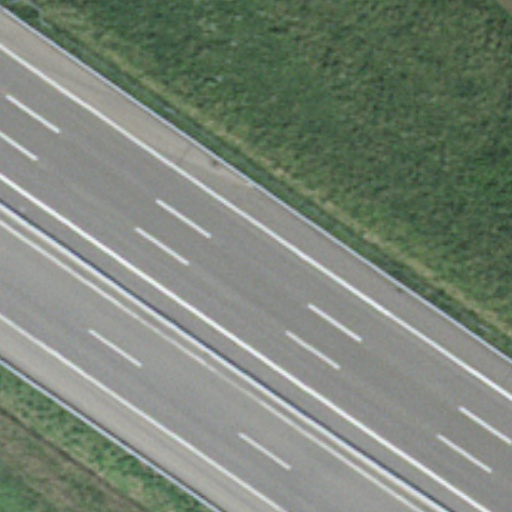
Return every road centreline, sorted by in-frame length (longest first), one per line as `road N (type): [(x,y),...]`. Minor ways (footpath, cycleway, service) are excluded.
road 1 (motorway): [(511,470),(304,323),(0,126)]
road 2 (unknown): [(511,358),(283,195),(0,30)]
road 3 (motorway): [(0,255),(362,511)]
